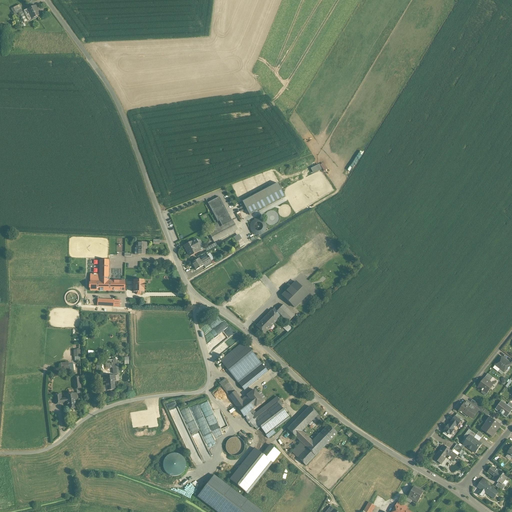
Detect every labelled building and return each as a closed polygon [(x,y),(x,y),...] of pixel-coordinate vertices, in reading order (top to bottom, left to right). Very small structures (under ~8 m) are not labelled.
[(35,5),(24,11),(24,12),(24,13),(28,21),(39,16),(36,10),(37,9),(35,5)] [(313,173),(322,169),(320,164),(311,168),(313,173)] [(284,196),(277,183),(242,202),(249,215),(284,196)] [(219,197),(207,203),(217,222),(219,221),(222,226),(232,221),(219,197)] [(248,227),(258,238),(269,228),(258,217),(248,227)] [(215,230),(209,233),(214,242),(237,230),(232,221),(222,226),(219,228),(215,230)] [(193,242),(185,246),(190,256),(205,249),(204,247),(200,249),(197,243),(198,242),(197,240),(195,239),(194,240),(193,242)] [(242,239),(237,242),(240,247),(245,244),(242,239)] [(146,243),(136,242),(136,247),(138,247),(138,254),(145,255),(145,247),(146,247),(146,243)] [(199,259),(191,263),(196,270),(204,265),(210,261),(211,261),(208,256),(200,261),(199,259)] [(108,261),(100,260),(99,275),(90,275),(90,290),(124,291),(124,281),(108,281),(108,261)] [(144,281),(133,281),(133,292),(144,293),(144,281)] [(308,294),(296,282),(282,296),(294,308),(308,294)] [(283,305),(277,311),(274,308),(272,311),(279,318),(281,316),(288,322),(294,316),(283,305)] [(272,311),(262,320),(266,324),(268,323),(269,324),(272,322),(274,323),(279,318),(272,311)] [(266,324),(262,320),(256,326),(263,334),(274,323),(272,322),(269,324),(268,323),(266,324)] [(244,341),(220,360),(238,383),(261,364),(244,341)] [(511,364),(502,357),(495,365),(504,372),(511,364)] [(261,364),(238,383),(244,390),(267,371),(261,364)] [(115,376),(104,377),(104,382),(106,382),(107,391),(115,390),(114,381),(115,381),(115,376)] [(498,382),(493,377),(489,382),(492,385),(494,387),(498,382)] [(225,378),(219,383),(228,396),(233,393),(227,384),(228,383),(225,378)] [(489,382),(484,379),(482,383),(479,388),(478,387),(478,388),(483,391),(484,390),(487,392),(492,385),(489,382)] [(254,390),(247,395),(248,397),(256,407),(263,401),(254,390)] [(242,402),(235,391),(233,393),(228,396),(241,413),(243,416),(245,415),(249,412),(256,407),(248,397),(242,402)] [(76,394),(65,395),(65,398),(65,403),(67,402),(68,409),(76,408),(75,400),(77,400),(76,394)] [(256,417),(256,416),(254,418),(249,412),(245,415),(257,430),(261,427),(267,435),(289,418),(277,402),(256,417)] [(475,408),(466,402),(460,410),(473,419),(478,411),(479,410),(475,408)] [(506,406),(502,403),(499,406),(500,407),(498,410),(506,416),(510,410),(511,409),(506,406)] [(485,409),(478,404),(475,408),(479,410),(478,411),(482,413),(483,412),(485,410),(485,409)] [(309,406),(287,429),(296,437),(302,431),(312,420),(318,415),(309,406)] [(146,419),(145,413),(144,413),(144,411),(139,412),(139,414),(132,415),(134,426),(147,424),(147,426),(150,426),(149,419),(146,419)] [(318,415),(312,420),(315,423),(321,418),(318,415)] [(462,422),(455,417),(444,431),(451,436),(455,430),(453,429),(456,425),(458,426),(462,422)] [(501,425),(490,417),(486,424),(496,432),(501,425)] [(496,432),(486,424),(481,430),(492,437),(496,432)] [(337,434),(328,425),(321,433),(329,441),(337,434)] [(476,435),(469,429),(466,434),(470,437),(470,436),(473,439),(476,435)] [(312,441),(302,431),(296,437),(301,443),(306,448),(312,441)] [(312,441),(306,448),(315,456),(329,441),(321,433),(312,441)] [(473,439),(470,436),(470,437),(464,444),(475,452),(478,447),(478,448),(481,444),(478,442),(473,439)] [(244,450),(244,446),(244,443),(241,440),(238,438),(235,437),(231,438),(228,440),(226,443),(226,447),(226,450),(228,453),(231,455),(235,456),(239,455),(242,453),(244,450)] [(301,443),(292,452),(297,458),(306,448),(301,443)] [(458,445),(454,450),(459,454),(463,448),(458,445)] [(255,448),(230,480),(247,494),(279,454),(269,446),(262,454),(255,448)] [(451,451),(444,446),(442,450),(441,449),(434,459),(441,464),(448,455),(450,457),(449,459),(450,460),(450,459),(454,461),(458,456),(451,451)] [(306,448),(297,458),(305,466),(315,456),(306,448)] [(162,458),(168,478),(188,471),(181,452),(162,458)] [(490,470),(505,481),(507,478),(501,474),(502,472),(499,470),(498,471),(492,467),(490,470)] [(505,481),(490,470),(488,472),(494,477),(493,478),(496,480),(495,481),(498,483),(499,482),(502,485),(502,484),(505,481)] [(258,511),(261,509),(211,472),(195,494),(219,511),(258,511)] [(502,485),(499,482),(498,483),(496,486),(502,491),(505,486),(502,484),(502,485)] [(486,483),(485,483),(483,485),(480,483),(477,487),(480,490),(478,493),(480,495),(479,495),(480,496),(480,495),(482,497),(485,493),(494,499),(499,492),(486,483)] [(419,491),(413,488),(408,498),(412,500),(418,503),(423,493),(419,490),(419,491)] [(398,502),(397,505),(396,505),(391,511),(409,511),(406,510),(407,509),(405,508),(406,506),(398,502)] [(371,511),(375,506),(369,503),(364,511),(365,511),(371,511)]
